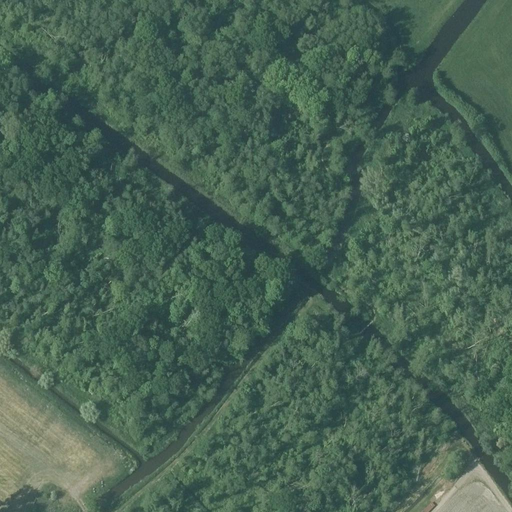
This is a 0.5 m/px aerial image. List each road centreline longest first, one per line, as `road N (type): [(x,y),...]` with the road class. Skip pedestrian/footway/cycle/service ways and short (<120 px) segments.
road 1 (track): [(0,68),(312,297)]
road 2 (track): [(120,511),(211,439),(312,297)]
road 3 (track): [(356,336),(438,414),(464,452)]
